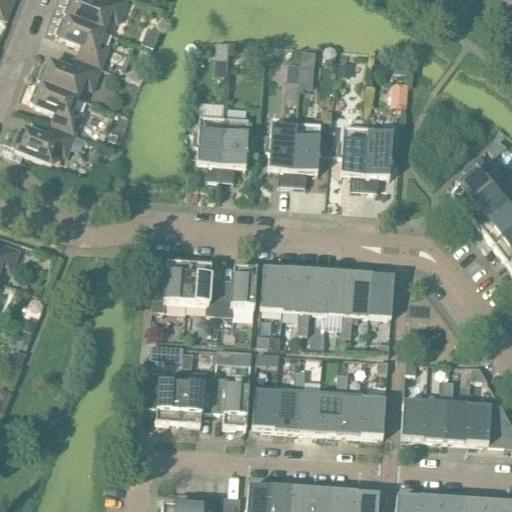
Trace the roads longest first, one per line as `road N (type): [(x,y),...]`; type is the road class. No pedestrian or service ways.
road 1 (residential): [(511,368),(438,263),(402,247),(149,229),(92,238),(0,211)]
road 2 (residential): [(511,480),(138,456),(135,511)]
